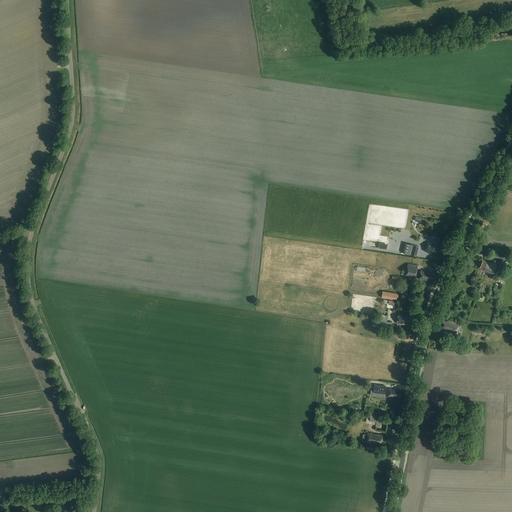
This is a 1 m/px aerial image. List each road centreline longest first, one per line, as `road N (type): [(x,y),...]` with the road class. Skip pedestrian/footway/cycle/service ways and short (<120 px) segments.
road 1 (unclassified): [(94,511),(97,455),(28,282),(29,239),(73,106),(66,0)]
road 2 (primary): [(391,511),(428,326),(456,254),(511,155)]
